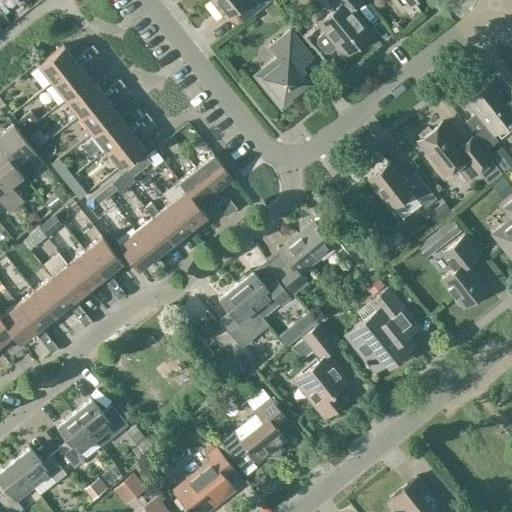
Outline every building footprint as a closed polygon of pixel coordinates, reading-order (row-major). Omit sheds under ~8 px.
[(251,15),(270,0),(211,0),(225,17),(242,4),(251,15)] [(316,37),(316,43),(324,53),(330,53),(338,47),(344,55),(371,33),(358,17),(351,8),(360,0),(335,0),(339,5),(325,17),(318,23),(324,31),(316,37)] [(395,0),(402,8),(412,0),(395,0)] [(4,4),(0,7),(0,8),(5,14),(9,11),(4,4)] [(282,106),(310,84),(301,73),(304,71),(298,63),(309,54),(290,31),(271,46),(280,58),(272,63),(273,64),(267,88),(282,106)] [(65,45),(40,65),(53,82),(79,62),(82,66),(90,59),(85,52),(77,59),(65,45)] [(94,45),(85,52),(90,59),(99,52),(96,48),(94,45)] [(79,62),(53,82),(67,99),(92,79),(82,66),(79,62)] [(92,79),(67,99),(80,116),(106,96),(109,99),(117,93),(112,86),(103,93),(92,79)] [(121,79),(112,86),(117,93),(126,85),(123,82),(121,79)] [(493,135),(511,119),(511,99),(495,79),(466,102),(476,115),(467,122),(488,149),(498,141),(493,135)] [(106,96),(80,116),(94,133),(119,113),(109,99),(106,96)] [(31,111),(18,121),(25,130),(38,120),(31,111)] [(119,113),(94,133),(107,150),(133,130),(136,133),(144,127),(139,120),(130,126),(119,113)] [(148,113),(139,120),(144,127),(153,120),(150,116),(148,113)] [(442,121),(417,140),(444,176),(464,161),(475,175),(479,172),(487,182),(500,172),(472,136),(460,145),(442,121)] [(40,170),(46,165),(14,125),(0,136),(0,146),(3,150),(4,149),(17,166),(29,156),(40,170)] [(38,129),(30,136),(37,145),(46,139),(38,129)] [(133,130),(107,150),(121,167),(147,147),(136,133),(133,130)] [(25,175),(17,166),(4,149),(3,150),(0,152),(0,184),(18,207),(25,201),(12,185),(25,175)] [(217,193),(234,179),(214,153),(196,167),(217,193)] [(143,170),(152,163),(147,156),(138,163),(143,170)] [(51,164),(66,181),(73,176),(58,158),(51,164)] [(425,208),(436,199),(416,174),(405,182),(389,162),(367,179),(391,209),(413,192),(425,208)] [(134,177),(143,170),(138,163),(129,171),(134,177)] [(199,207),(200,206),(217,193),(196,167),(178,181),(186,190),(199,207)] [(506,193),(511,188),(511,187),(503,176),(496,181),(506,193)] [(109,197),(118,190),(113,183),(104,190),(109,197)] [(0,199),(11,213),(18,207),(0,184),(0,199)] [(100,204),(109,197),(104,190),(95,198),(100,204)] [(207,215),(200,206),(199,207),(186,190),(169,204),(189,229),(207,215)] [(145,195),(139,200),(153,217),(152,217),(173,243),(189,229),(169,204),(162,210),(159,212),(145,195)] [(45,200),(51,208),(57,204),(50,196),(45,200)] [(229,217),(238,209),(228,198),(219,205),(229,217)] [(511,258),(511,200),(503,208),(511,219),(493,235),(511,258)] [(443,201),(436,208),(442,216),(450,210),(443,201)] [(32,225),(40,218),(34,211),(26,217),(32,225)] [(47,235),(62,223),(54,213),(39,225),(47,235)] [(156,256),(173,243),(152,217),(136,231),(156,256)] [(451,220),(437,231),(446,242),(460,231),(451,220)] [(301,274),(334,247),(315,223),(280,251),(289,263),(277,273),(294,294),(307,283),(301,274)] [(139,269),(156,256),(136,231),(119,244),(139,269)] [(462,307),(485,289),(471,271),(473,269),(467,262),(478,253),(464,236),(440,255),(453,270),(440,280),(462,307)] [(106,275),(123,262),(103,237),(86,250),(106,275)] [(88,289),(106,275),(86,250),(69,264),(88,289)] [(71,302),(88,289),(69,264),(53,277),(71,302)] [(280,307),(291,298),(276,279),(265,287),(253,273),(237,286),(263,318),(279,305),(280,307)] [(379,276),(366,286),(372,294),(385,284),(379,276)] [(54,315),(71,302),(53,277),(36,290),(54,315)] [(113,292),(120,287),(113,278),(107,283),(113,292)] [(269,324),(263,318),(237,286),(221,299),(232,312),(221,321),(241,346),(269,324)] [(120,300),(126,295),(120,287),(113,292),(120,300)] [(378,310),(346,335),(367,360),(365,361),(372,369),(373,367),(377,372),(398,354),(401,358),(417,346),(409,336),(420,326),(389,289),(372,303),(378,310)] [(37,329),(54,315),(36,290),(19,303),(37,329)] [(20,342),(37,329),(19,303),(2,316),(15,333),(14,334),(20,342)] [(79,319),(85,314),(79,305),(72,310),(79,319)] [(307,310),(294,321),(302,331),(315,321),(307,310)] [(15,333),(2,316),(0,314),(0,344),(14,334),(15,333)] [(86,327),(92,322),(85,314),(79,319),(86,327)] [(207,319),(195,329),(204,340),(216,331),(207,319)] [(343,373),(328,354),(338,346),(319,322),(302,335),(321,360),(295,381),(325,418),(348,400),(333,381),(343,373)] [(45,345),(52,340),(45,332),(39,337),(45,345)] [(52,354),(58,349),(52,340),(45,345),(52,354)] [(222,399),(233,389),(228,382),(216,392),(222,399)] [(287,419),(270,398),(261,387),(244,400),(254,412),(218,441),(242,470),(254,460),(257,463),(270,453),(273,456),(281,451),(279,448),(280,447),(278,445),(286,439),(277,427),(287,419)] [(101,446),(128,424),(113,405),(104,412),(92,398),(75,412),(95,437),(95,438),(101,446)] [(77,451),(95,438),(95,437),(75,412),(57,426),(69,440),(59,447),(75,467),(84,459),(77,451)] [(137,444),(146,437),(136,425),(127,431),(137,444)] [(235,469),(217,447),(213,442),(203,450),(211,460),(173,491),(185,506),(183,507),(187,511),(189,510),(190,511),(206,511),(235,489),(225,477),(235,469)] [(56,481),(66,473),(51,454),(41,462),(29,448),(13,461),(33,486),(49,473),(56,481)] [(98,452),(89,460),(102,476),(111,469),(98,452)] [(153,468),(146,459),(135,467),(142,477),(153,468)] [(16,499),(33,486),(13,461),(0,471),(0,479),(7,488),(0,494),(0,500),(5,507),(5,506),(9,511),(16,511),(22,507),(16,499)] [(133,474),(124,481),(135,495),(144,488),(133,474)] [(93,498),(106,488),(97,477),(84,487),(93,498)] [(446,511),(418,477),(391,498),(394,502),(389,507),(392,511),(390,511),(446,511)] [(169,511),(158,498),(145,508),(148,511),(169,511)]
